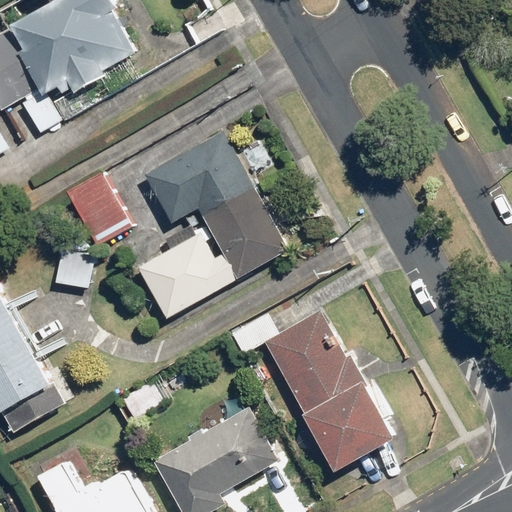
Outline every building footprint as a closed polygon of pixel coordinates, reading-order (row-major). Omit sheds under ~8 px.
[(117,0),(70,0),(18,30),(32,53),(27,56),(52,100),(67,91),(70,98),(81,92),(84,97),(114,80),(111,74),(141,56),(118,16),(125,12),(117,0)] [(0,34),(0,107),(36,88),(4,32),(0,34)] [(229,133),(150,176),(177,225),(204,210),(229,256),(244,282),(295,253),(229,133)] [(71,193),(100,243),(133,224),(104,174),(71,193)] [(205,236),(144,270),(173,321),(244,282),(229,256),(219,261),(205,236)] [(93,293),(100,258),(65,251),(58,286),(93,293)] [(70,405),(0,283),(0,407),(16,435),(70,405)] [(340,474),(399,439),(366,382),(369,381),(352,352),(347,354),(321,307),(266,339),(310,415),(308,417),(340,474)] [(171,400),(158,378),(123,399),(136,421),(171,400)] [(154,468),(183,511),(204,511),(285,458),(250,405),(154,468)] [(150,511),(126,471),(83,497),(69,467),(41,479),(55,511),(150,511)]
